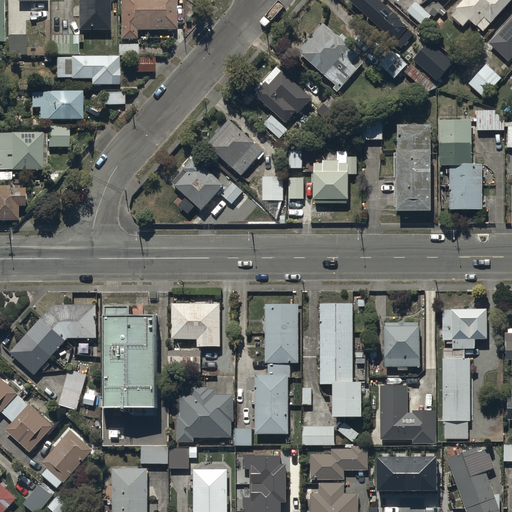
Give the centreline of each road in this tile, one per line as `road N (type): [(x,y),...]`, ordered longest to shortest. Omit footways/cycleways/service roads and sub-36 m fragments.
road 1 (secondary): [(88,259),(511,257)]
road 2 (residential): [(88,259),(92,219),(115,175),(264,0)]
